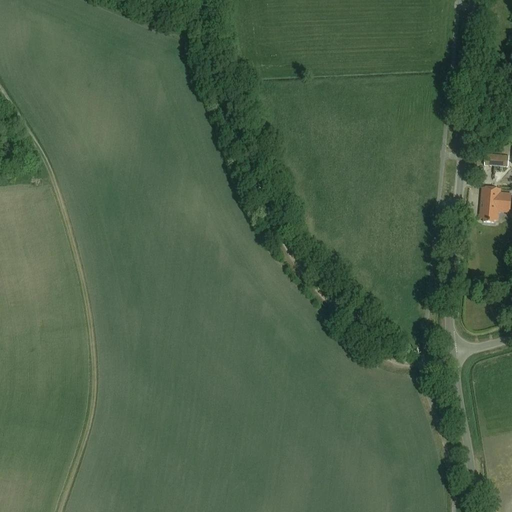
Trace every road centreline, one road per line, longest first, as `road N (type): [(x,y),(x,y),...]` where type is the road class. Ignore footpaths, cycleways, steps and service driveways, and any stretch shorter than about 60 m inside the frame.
road 1 (track): [(203,0),(214,75),(298,268),(395,363),(422,366),(453,356)]
road 2 (track): [(0,90),(51,177),(87,303),(93,403),(61,511)]
road 3 (unclassified): [(453,356),(448,316),(477,0)]
road 4 (unclassified): [(473,511),(453,356)]
